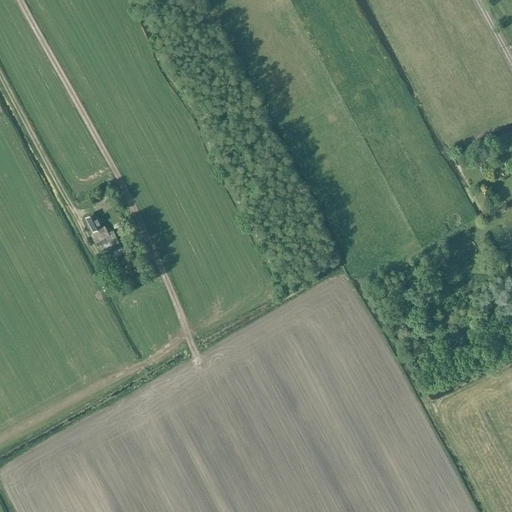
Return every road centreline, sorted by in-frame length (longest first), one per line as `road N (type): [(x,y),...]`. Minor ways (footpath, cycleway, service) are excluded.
road 1 (track): [(20,0),(158,259),(194,351)]
road 2 (track): [(0,71),(80,223)]
